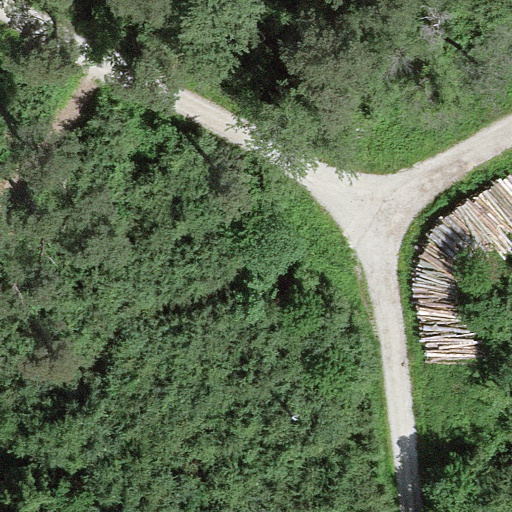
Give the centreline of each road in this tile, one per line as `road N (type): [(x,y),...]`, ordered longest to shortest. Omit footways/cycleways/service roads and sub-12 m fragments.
road 1 (track): [(409,511),(370,215),(90,33),(5,0)]
road 2 (track): [(370,215),(511,128)]
